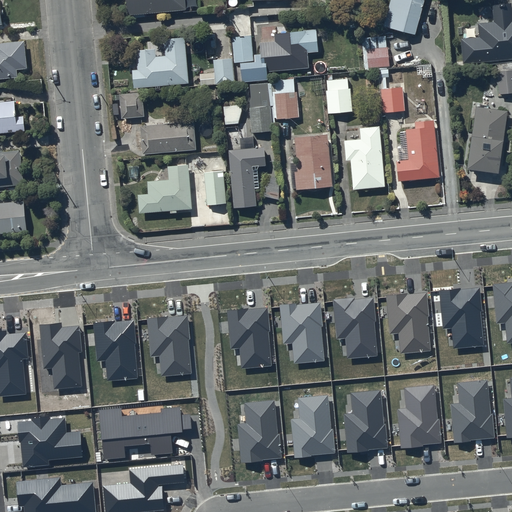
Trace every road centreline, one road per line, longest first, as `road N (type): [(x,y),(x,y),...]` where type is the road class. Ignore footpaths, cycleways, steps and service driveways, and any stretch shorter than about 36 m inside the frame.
road 1 (tertiary): [(93,268),(511,228)]
road 2 (residential): [(93,268),(66,0)]
road 3 (residential): [(511,479),(295,500),(255,511)]
